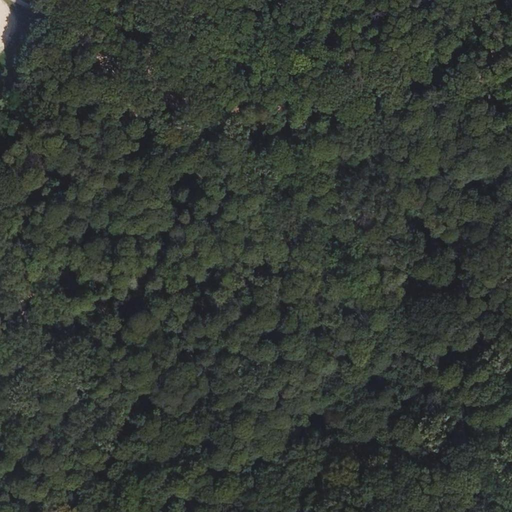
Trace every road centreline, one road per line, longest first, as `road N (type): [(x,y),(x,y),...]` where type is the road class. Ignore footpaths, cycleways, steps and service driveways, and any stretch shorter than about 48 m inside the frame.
road 1 (motorway): [(448,511),(263,0)]
road 2 (motorway): [(235,0),(415,511)]
road 3 (track): [(511,89),(418,74),(376,78),(311,112),(258,125),(212,124),(145,100)]
road 4 (track): [(145,100),(60,0)]
